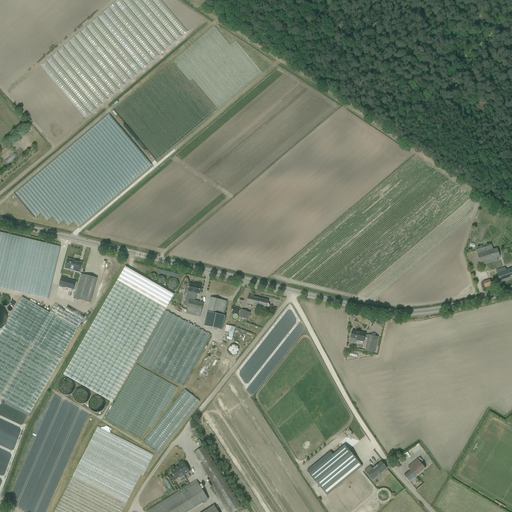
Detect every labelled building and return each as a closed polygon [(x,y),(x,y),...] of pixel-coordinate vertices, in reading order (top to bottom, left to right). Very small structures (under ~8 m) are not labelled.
[(187,45),(191,50),(128,99),(129,101),(119,109),(158,160),(182,141),(184,133),(187,137),(203,125),(203,124),(214,115),(214,114),(220,110),(225,106),(224,105),(242,91),(241,91),(264,73),(238,38),(231,43),(217,26),(194,43),(197,47),(187,45)] [(213,173),(233,197),(311,132),(284,100),(285,100),(282,97),(278,96),(280,95),(278,93),(274,92),(272,81),(264,82),(212,126),(213,127),(200,137),(202,147),(212,145),(221,156),(220,161),(220,162),(214,163),(215,160),(213,160),(213,162),(208,163),(213,165),(214,169),(211,168),(210,172),(206,172),(212,174),(213,173)] [(7,146),(0,151),(0,153),(1,155),(9,149),(7,146)] [(7,160),(11,164),(20,157),(17,152),(7,160)] [(34,206),(31,206),(37,218),(44,215),(51,221),(52,221),(55,218),(56,218),(62,224),(68,221),(73,226),(76,222),(72,217),(72,216),(71,215),(75,214),(60,211),(59,212),(59,206),(55,206),(53,206),(50,207),(48,205),(47,208),(45,207),(44,210),(41,207),(39,207),(38,208),(34,203),(34,206)] [(0,232),(0,288),(47,299),(60,247),(0,232)] [(476,250),(479,261),(481,266),(498,261),(497,258),(500,257),(498,253),(497,249),(493,250),(492,245),(476,250)] [(80,273),(81,268),(82,263),(78,262),(78,263),(67,260),(65,269),(69,270),(80,273)] [(511,265),(511,268),(510,269),(506,271),(505,268),(496,271),(500,283),(511,278),(511,265)] [(165,310),(174,295),(125,267),(63,375),(112,403),(165,310)] [(90,303),(96,283),(97,278),(81,274),(75,299),(90,303)] [(75,282),(61,278),(59,285),(73,289),(75,282)] [(171,280),(171,291),(182,290),(182,283),(177,283),(177,280),(171,280)] [(194,301),(196,293),(199,294),(201,285),(197,284),(196,286),(189,284),(189,287),(188,287),(188,288),(189,288),(188,291),(187,291),(186,295),(190,296),(189,300),(194,301)] [(269,305),(269,304),(268,304),(267,303),(268,300),(248,296),(247,304),(266,308),(267,308),(268,308),(269,307),(269,306),(269,305)] [(0,396),(29,414),(62,357),(78,329),(84,318),(66,309),(65,311),(55,305),(51,311),(50,310),(49,312),(50,313),(22,297),(20,302),(6,325),(0,335),(0,396)] [(227,301),(222,300),(210,298),(207,312),(224,315),(227,301)] [(200,316),(203,303),(194,301),(189,300),(186,313),(200,316)] [(244,321),(246,323),(250,313),(242,310),(239,317),(244,319),(244,321)] [(225,316),(224,315),(207,312),(204,326),(222,330),(225,316)] [(226,325),(225,331),(233,333),(235,327),(226,325)] [(351,336),(350,339),(356,340),(364,342),(365,338),(367,339),(365,351),(375,353),(377,342),(378,337),(368,335),(365,335),(365,334),(352,331),(351,336)] [(164,411),(177,387),(135,364),(105,419),(141,439),(148,426),(151,427),(161,410),(164,411)] [(82,402),(91,402),(91,398),(87,398),(87,396),(84,396),(84,394),(87,394),(87,391),(79,391),(79,394),(83,394),(83,397),(82,397),(82,402)] [(344,445),(309,474),(327,496),(362,466),(344,445)] [(233,511),(241,507),(206,451),(204,447),(193,453),(196,457),(208,477),(207,478),(209,482),(208,482),(226,511),(233,511)] [(409,482),(413,479),(425,469),(420,462),(422,460),(419,458),(417,459),(412,464),(408,467),(409,469),(408,470),(409,471),(404,476),(409,482)] [(364,471),(372,481),(383,472),(387,468),(381,462),(372,469),(370,466),(365,471),(364,471)] [(171,472),(175,480),(179,478),(180,478),(189,472),(184,463),(178,466),(179,467),(171,472)] [(207,498),(199,485),(196,481),(145,511),(188,511),(208,500),(207,498)]
